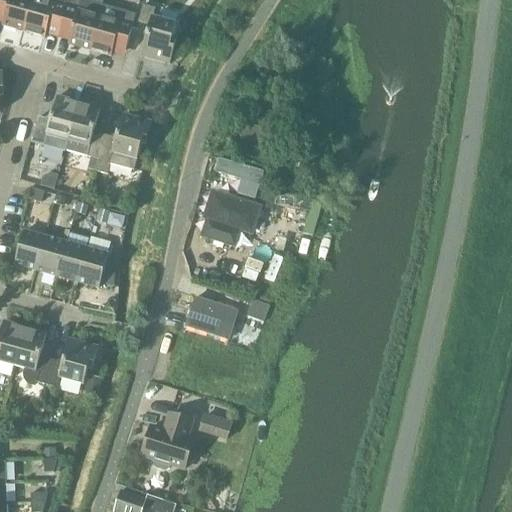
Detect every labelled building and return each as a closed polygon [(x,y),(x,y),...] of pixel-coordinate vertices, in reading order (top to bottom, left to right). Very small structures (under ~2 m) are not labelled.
[(0,0),(0,9),(8,11),(3,27),(25,33),(34,0),(0,0)] [(62,26),(69,2),(69,0),(34,0),(25,33),(46,39),(51,23),(62,26)] [(86,0),(69,0),(69,2),(62,26),(74,30),(70,46),(91,52),(104,5),(86,0)] [(104,5),(91,52),(112,58),(117,42),(129,45),(137,15),(104,5)] [(171,65),(177,43),(173,42),(177,26),(154,19),(156,10),(144,6),(137,30),(149,34),(142,57),(171,65)] [(66,152),(80,104),(58,98),(52,121),(40,118),(33,143),(66,152)] [(99,161),(106,136),(95,133),(101,110),(80,104),(66,152),(79,155),(82,144),(89,146),(86,157),(99,161)] [(106,136),(99,161),(96,172),(109,176),(112,166),(135,172),(142,145),(147,146),(153,124),(124,116),(118,140),(106,136)] [(293,133),(229,116),(221,140),(287,158),(293,133)] [(218,159),(214,173),(242,182),(238,195),(255,200),(255,198),(263,173),(218,159)] [(43,204),(46,193),(34,189),(31,201),(43,204)] [(264,190),(260,206),(273,210),(278,194),(264,190)] [(207,218),(201,239),(237,250),(243,231),(244,231),(254,234),(262,208),(214,193),(206,218),(207,218)] [(278,195),(276,207),(295,210),(309,214),(303,235),(312,238),(322,205),(299,198),(278,195)] [(37,272),(46,238),(25,232),(16,266),(37,272)] [(58,278),(67,244),(46,238),(37,272),(58,278)] [(67,244),(58,278),(79,284),(88,250),(67,244)] [(88,250),(79,284),(100,290),(101,286),(105,271),(109,256),(88,250)] [(113,273),(105,271),(101,286),(113,289),(113,273)] [(194,300),(185,328),(230,343),(239,314),(240,312),(195,298),(194,300)] [(254,301),(248,318),(264,324),(271,308),(254,301)] [(0,362),(15,367),(26,329),(4,323),(0,338),(0,362)] [(26,329),(15,367),(24,369),(23,373),(23,378),(26,382),(29,384),(33,386),(34,382),(46,386),(53,361),(41,358),(48,335),(26,329)] [(53,361),(46,386),(58,389),(61,380),(84,386),(89,370),(93,371),(99,349),(70,341),(64,364),(53,361)] [(100,393),(103,381),(91,378),(88,389),(100,393)] [(188,439),(193,423),(171,416),(165,432),(152,428),(143,457),(156,462),(155,465),(158,469),(166,472),(170,470),(171,467),(185,471),(187,464),(195,462),(198,454),(192,449),(194,441),(188,439)] [(205,416),(200,432),(227,441),(232,425),(205,416)] [(45,474),(55,473),(58,461),(45,461),(45,474)] [(147,501),(121,493),(115,511),(174,511),(177,505),(148,496),(147,501)] [(32,505),(46,504),(49,494),(31,496),(32,505)]
